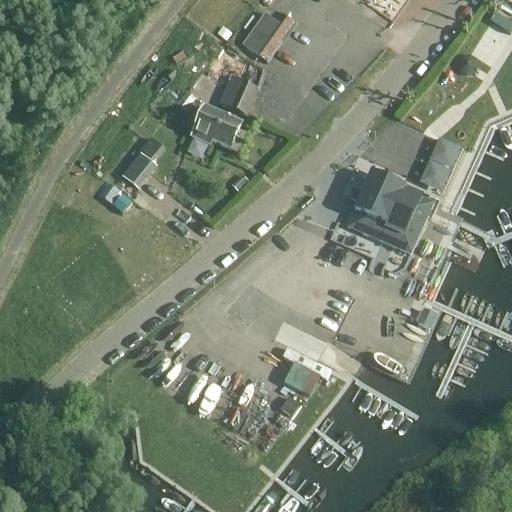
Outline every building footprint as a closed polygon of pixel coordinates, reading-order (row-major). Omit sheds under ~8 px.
[(281,28),(264,17),(242,49),(258,60),(281,28)] [(222,29),(216,36),(226,43),(231,36),(222,29)] [(488,29),(475,49),(489,58),(502,38),(488,29)] [(461,59),(456,67),(458,75),(465,79),(474,78),(478,70),(476,62),(469,57),(461,59)] [(218,108),(229,112),(244,119),(256,91),(231,80),(218,108)] [(187,96),(177,108),(185,114),(195,102),(187,96)] [(230,153),(241,127),(205,111),(191,140),(209,148),(211,144),(230,153)] [(134,189),(151,167),(140,158),(122,180),(134,189)] [(242,178),(231,189),(238,197),(249,186),(242,178)] [(348,231),(366,239),(410,259),(433,207),(404,194),(405,193),(371,178),(363,196),(355,193),(351,202),(358,206),(348,231)] [(424,309),(417,324),(431,330),(438,315),(424,309)] [(287,401),(280,414),(291,421),(299,407),(287,401)]
